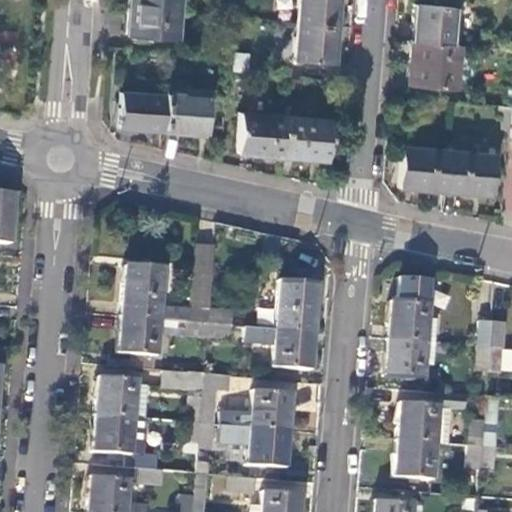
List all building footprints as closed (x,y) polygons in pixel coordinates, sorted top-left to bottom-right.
[(127,37),(149,39),(149,33),(174,35),(177,0),(125,0),(123,31),(128,31),(127,37)] [(297,0),(295,21),(334,24),(336,0),(297,0)] [(413,2),(409,39),(450,42),(453,5),(413,2)] [(332,62),(334,24),(295,21),(291,58),(332,62)] [(450,42),(409,39),(406,82),(453,85),(457,43),(450,42)] [(205,93),(163,90),(163,94),(160,128),(207,131),(209,105),(204,105),(205,93)] [(117,125),(160,128),(163,94),(120,91),(119,99),(114,99),(113,120),(117,120),(117,125)] [(278,154),(281,113),(238,110),(234,151),(278,154)] [(327,117),(281,113),(278,154),(323,158),(327,117)] [(441,190),(444,149),(400,144),(396,185),(441,190)] [(491,153),(444,149),(441,190),(486,194),(491,153)] [(0,243),(7,244),(11,192),(0,191),(0,243)] [(189,307),(155,304),(154,318),(184,321),(204,322),(206,308),(211,244),(195,242),(189,307)] [(158,268),(122,265),(117,315),(154,318),(155,304),(158,268)] [(271,328),(308,331),(312,284),(275,280),(271,328)] [(209,308),(206,308),(204,322),(226,324),(228,297),(210,295),(209,308)] [(387,301),(383,338),(432,342),(434,319),(422,318),(423,303),(387,301)] [(154,318),(117,315),(115,353),(151,356),(153,331),(154,318)] [(183,333),(184,321),(154,318),(153,331),(183,333)] [(203,335),(204,322),(184,321),(183,333),(203,335)] [(486,346),(488,322),(476,321),(474,345),(486,346)] [(226,324),(204,322),(203,335),(203,337),(225,338),(226,324)] [(500,323),(488,322),(486,346),(498,347),(500,323)] [(305,370),(308,331),(271,328),(268,367),(305,370)] [(432,342),(383,338),(381,375),(418,378),(419,363),(429,364),(432,342)] [(484,371),(486,346),(474,345),(472,370),(484,371)] [(498,347),(486,346),(484,371),(497,371),(498,347)] [(199,390),(200,376),(160,372),(159,387),(199,390)] [(225,374),(200,372),(200,376),(199,390),(198,399),(196,422),(208,423),(211,389),(224,390),(225,374)] [(95,376),(92,412),(128,416),(141,417),(144,384),(131,383),(131,379),(95,376)] [(286,393),(249,390),(248,412),(218,409),(217,424),(246,427),(283,430),(286,393)] [(397,401),(394,439),(430,442),(444,443),(446,408),(461,409),(462,394),(439,392),(438,407),(433,406),(433,404),(397,401)] [(196,422),(198,399),(185,398),(183,421),(196,422)] [(128,416),(92,412),(89,451),(125,453),(128,416)] [(494,413),(480,412),(480,420),(477,446),(491,447),(494,413)] [(128,416),(125,453),(126,453),(126,452),(136,453),(141,454),(144,417),(141,417),(128,416)] [(465,445),(477,446),(480,420),(467,419),(465,445)] [(194,447),(196,422),(183,421),(179,471),(192,472),(194,447)] [(206,448),(208,423),(196,422),(194,447),(206,448)] [(280,466),(283,430),(246,427),(243,464),(280,466)] [(430,442),(394,439),(391,476),(427,479),(430,442)] [(477,446),(465,445),(463,467),(476,468),(476,467),(477,446)] [(491,447),(477,446),(476,467),(490,468),(491,447)] [(141,454),(136,453),(135,467),(159,469),(161,456),(141,454)] [(159,469),(135,467),(134,484),(158,486),(159,469)] [(251,477),(223,475),(221,490),(250,493),(251,477)] [(86,476),(83,511),(136,511),(137,508),(126,507),(126,505),(121,504),(122,479),(86,476)] [(255,511),(293,511),(295,493),(258,490),(255,511)] [(188,511),(189,502),(190,501),(177,500),(176,511),(188,511)] [(371,500),(370,511),(406,511),(408,503),(371,500)] [(197,511),(198,503),(189,502),(188,511),(197,511)]
